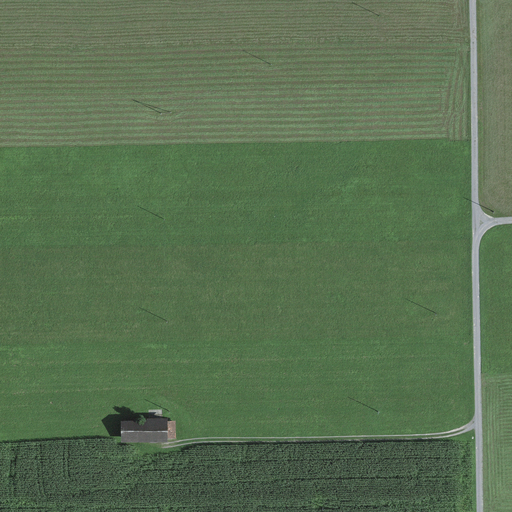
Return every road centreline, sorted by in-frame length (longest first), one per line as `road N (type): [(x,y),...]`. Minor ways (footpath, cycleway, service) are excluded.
road 1 (track): [(473,0),(480,511)]
road 2 (track): [(182,441),(431,435),(477,423)]
